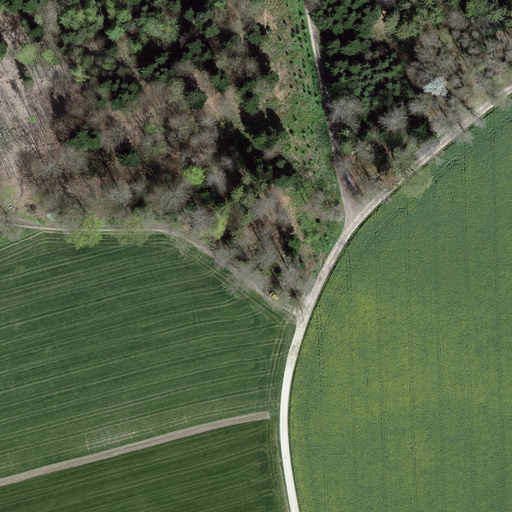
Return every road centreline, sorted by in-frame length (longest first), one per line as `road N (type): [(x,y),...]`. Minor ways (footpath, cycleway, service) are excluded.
road 1 (track): [(0,224),(174,232),(303,319)]
road 2 (track): [(511,87),(351,226),(303,319)]
road 3 (track): [(351,226),(307,0)]
road 4 (track): [(303,319),(283,403),(295,511)]
